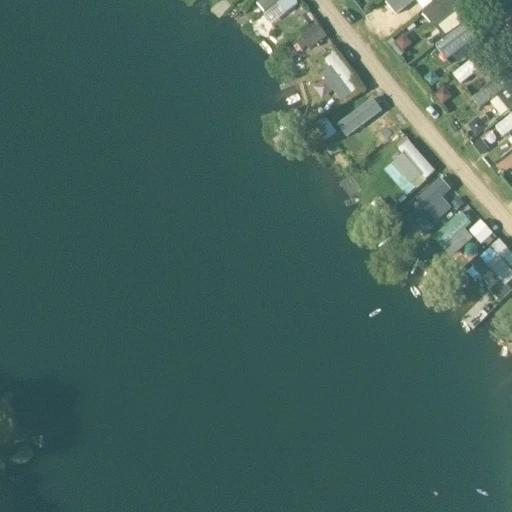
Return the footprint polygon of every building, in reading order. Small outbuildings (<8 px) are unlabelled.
[(299,3),(296,0),(258,0),(254,3),(272,25),(299,3)] [(407,0),(415,9),(424,0),(407,0)] [(448,0),(435,0),(421,13),(436,29),(458,10),(448,0)] [(299,55),(326,37),(318,24),(290,43),(299,55)] [(444,58),(468,40),(459,29),(436,46),(444,58)] [(450,54),(455,63),(474,52),(469,43),(450,54)] [(337,56),(317,71),(341,103),(361,88),(337,56)] [(453,73),(458,83),(476,75),(471,64),(453,73)] [(472,100),(479,110),(498,95),(491,85),(472,100)] [(383,132),(387,138),(396,132),(377,103),(364,112),(366,115),(347,128),(360,147),(383,132)] [(511,114),(496,127),(505,138),(508,135),(511,140),(511,114)] [(324,118),(314,126),(324,140),(335,133),(324,118)] [(384,171),(407,197),(435,171),(408,141),(399,149),(403,154),(384,171)] [(511,153),(500,165),(511,177),(511,153)] [(436,223),(452,209),(441,197),(450,189),(441,178),(416,200),(436,223)] [(477,244),(467,228),(471,225),(464,214),(433,234),(451,261),(477,244)] [(425,218),(414,225),(421,237),(432,230),(425,218)] [(469,231),(482,245),(493,234),(480,220),(469,231)] [(470,268),(480,279),(490,270),(506,286),(511,280),(511,253),(499,240),(470,268)]
